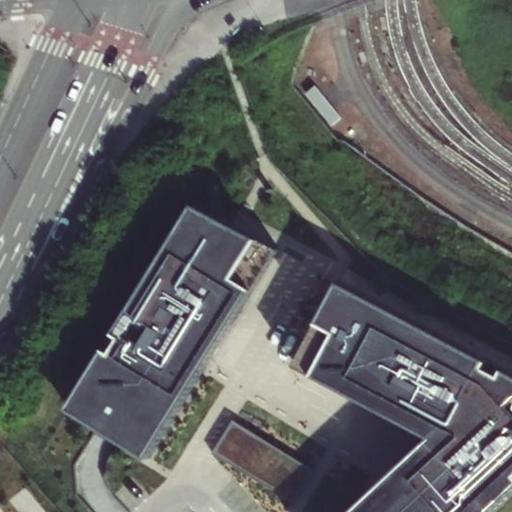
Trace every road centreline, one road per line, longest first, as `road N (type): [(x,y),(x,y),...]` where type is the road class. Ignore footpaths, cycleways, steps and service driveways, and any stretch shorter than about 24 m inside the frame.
road 1 (secondary): [(0,316),(173,26),(202,0)]
road 2 (secondary): [(0,295),(135,0)]
road 3 (secondary): [(74,0),(0,161)]
